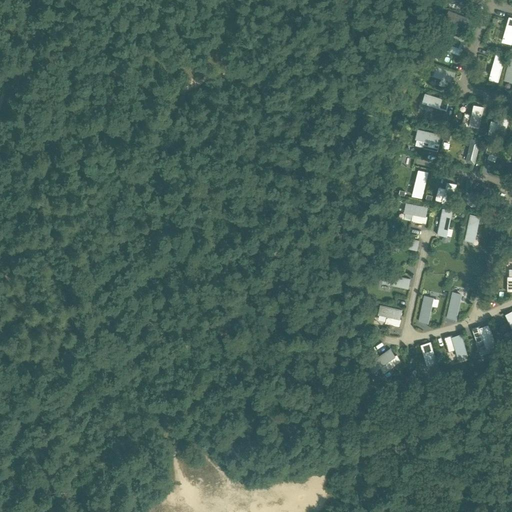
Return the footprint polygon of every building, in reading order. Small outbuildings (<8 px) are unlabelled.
[(474,11),(477,2),(470,0),(451,0),(450,3),(456,5),(462,7),(468,9),(474,11)] [(451,13),(448,22),(454,24),(459,26),(465,29),(471,31),(474,22),(457,15),(451,13)] [(504,35),(502,41),(511,44),(511,41),(511,17),(509,17),(507,23),(506,29),(505,32),(504,35)] [(443,32),(440,42),(449,45),(447,52),(455,54),(462,56),(464,48),(461,47),(464,39),(457,36),(450,34),(443,32)] [(502,44),(497,43),(497,44),(488,41),(486,46),(499,52),(502,44)] [(491,73),(489,79),(497,81),(498,81),(500,75),(502,69),(503,63),(505,57),(496,54),(494,60),(493,67),(491,73)] [(476,58),(477,66),(490,66),(490,58),(476,58)] [(436,67),(433,76),(440,78),(438,86),(452,90),(455,83),(453,82),(455,74),(436,67)] [(446,110),(449,101),(444,99),(438,97),(432,95),(426,93),(423,103),(429,105),(435,106),(441,108),(446,110)] [(474,106),(469,127),(479,129),(484,108),(474,106)] [(500,114),(495,134),(505,137),(510,116),(500,114)] [(419,131),(417,140),(424,141),(423,149),(437,152),(439,144),(437,144),(439,135),(419,131)] [(468,156),(467,162),(471,163),(474,163),(476,156),(478,148),(480,141),(472,139),(470,145),(470,146),(469,150),(468,156)] [(488,143),(485,152),(489,154),(501,158),(500,159),(509,162),(511,157),(511,153),(511,151),(506,150),(500,148),(494,146),(488,143)] [(414,190),(413,196),(422,198),(423,192),(425,185),(426,179),(428,172),(420,170),(418,179),(417,179),(415,184),(414,190)] [(437,194),(435,200),(443,202),(451,204),(453,198),(455,191),(456,184),(448,182),(446,189),(438,187),(437,194)] [(476,194),(472,199),(478,204),(482,199),(486,195),(490,190),(484,185),(480,189),(476,194)] [(407,203),(405,212),(406,212),(413,213),(411,221),(411,222),(418,223),(426,225),(427,216),(426,216),(426,213),(427,207),(421,206),(414,204),(407,203)] [(439,228),(437,234),(446,236),(449,222),(450,216),(452,211),(443,209),(441,215),(440,221),(439,228)] [(466,234),(465,240),(473,242),(475,233),(476,234),(477,228),(478,222),(479,216),(470,214),(469,221),(467,227),(466,234)] [(395,235),(393,244),(399,245),(405,247),(411,248),(417,250),(417,249),(419,241),(413,239),(407,238),(401,236),(395,235)] [(386,273),(383,282),(389,284),(395,285),(402,287),(408,288),(410,278),(404,277),(397,276),(391,274),(386,273)] [(448,311),(447,317),(455,319),(456,319),(457,314),(458,308),(459,302),(458,302),(460,293),(452,292),(451,298),(449,304),(448,311)] [(420,315),(419,321),(428,323),(428,322),(429,317),(430,311),(431,306),(433,297),(424,295),(423,302),(421,308),(420,315)] [(381,305),(379,314),(380,314),(381,314),(382,315),(384,315),(385,315),(386,315),(387,316),(385,324),(390,325),(392,325),(400,327),(402,319),(400,319),(402,310),(395,308),(389,306),(388,306),(386,306),(385,306),(384,305),(383,305),(382,305),(381,305)] [(479,325),(472,327),(476,341),(484,339),(486,346),(495,343),(488,324),(480,327),(479,325)] [(456,349),(458,356),(466,354),(461,334),(452,336),(452,334),(444,336),(448,351),(456,349)] [(431,342),(422,345),(423,351),(425,357),(427,364),(429,370),(438,367),(436,361),(434,355),(432,348),(431,342)] [(390,349),(368,364),(373,371),(379,367),(384,374),(401,362),(397,355),(395,356),(390,349)]
